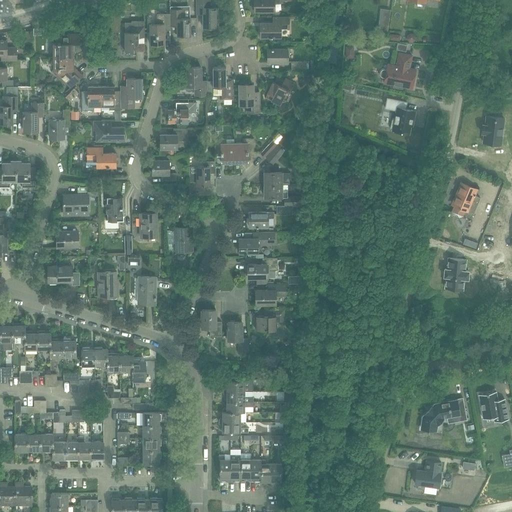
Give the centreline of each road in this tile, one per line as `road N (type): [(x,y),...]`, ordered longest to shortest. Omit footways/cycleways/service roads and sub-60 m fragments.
road 1 (unclassified): [(397,374),(404,289),(441,176),(476,0)]
road 2 (residential): [(213,238),(200,220),(139,181),(138,154),(163,68)]
road 3 (residential): [(20,298),(54,169),(44,153),(0,137)]
road 4 (residential): [(108,481),(110,404),(0,392)]
road 5 (residential): [(163,340),(184,355),(195,382),(195,485)]
road 6 (residential): [(20,298),(163,340)]
road 7 (unclassified): [(370,511),(397,374)]
